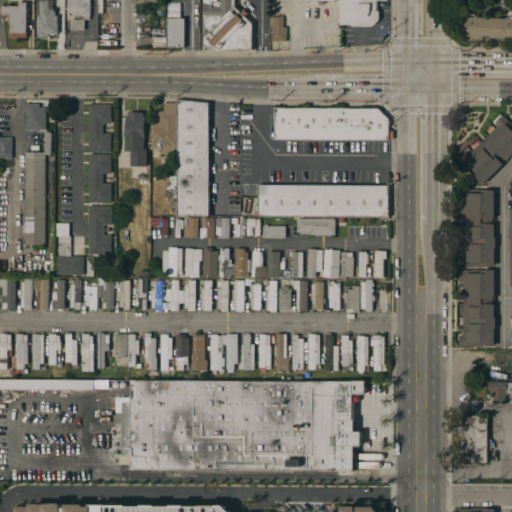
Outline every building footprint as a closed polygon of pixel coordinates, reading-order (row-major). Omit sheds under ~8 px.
[(40,0),(48,0),(48,9),(55,9),(55,15),(58,15),(58,34),(49,34),(49,36),(46,36),(46,38),(38,38),(38,28),(37,28),(37,24),(38,24),(38,15),(40,15),(40,0)] [(90,16),(90,20),(84,20),(84,30),(71,30),(71,19),(83,19),(83,16),(72,16),(72,13),(67,13),(67,10),(66,10),(66,7),(67,7),(67,0),(89,0),(90,2),(90,16)] [(205,19),(203,19),(203,0),(235,0),(235,6),(240,12),(243,9),(248,13),(245,16),(253,23),(252,50),(239,49),(239,51),(217,51),(217,50),(209,50),(205,44),(205,19)] [(378,0),(377,11),(380,11),(380,20),(372,26),(351,26),(351,25),(340,25),(340,0),(378,0)] [(26,33),(27,33),(27,38),(9,37),(9,35),(8,35),(8,31),(10,31),(10,24),(9,24),(9,20),(8,20),(8,17),(8,14),(1,14),(1,6),(18,6),(18,2),(27,2),(26,33)] [(511,36),(461,35),(462,25),(465,25),(465,17),(474,17),(474,16),(477,16),(477,17),(506,18),(506,17),(509,17),(509,19),(511,19),(511,36)] [(286,41),(272,41),(272,28),(270,27),(270,17),(283,17),(283,27),(286,27),(286,41)] [(185,48),(168,48),(167,19),(185,19),(185,48)] [(178,100),(209,103),(209,216),(178,216),(178,186),(178,176),(178,155),(178,103),(178,100)] [(161,155),(161,158),(160,158),(160,157),(153,157),(153,152),(153,121),(159,121),(159,111),(164,111),(164,103),(178,103),(178,155),(161,155)] [(27,112),(26,112),(26,111),(25,111),(25,105),(27,105),(27,104),(40,104),(40,108),(45,108),(45,130),(27,130),(27,112)] [(89,104),(110,104),(110,107),(111,107),(111,123),(103,123),(103,133),(111,133),(111,153),(89,153),(89,104)] [(389,131),(393,131),(393,139),(275,139),(275,108),(379,108),(389,119),(389,131)] [(147,166),(131,166),(131,151),(125,151),(125,138),(125,134),(126,134),(127,116),(128,116),(128,112),(144,112),(144,116),(146,116),(145,138),(144,138),(144,150),(147,150),(147,166)] [(511,156),(483,185),(467,169),(468,169),(458,159),(465,152),(468,156),(498,126),(495,123),(503,115),(511,124),(511,156)] [(0,137),(12,137),(12,159),(0,159),(0,137)] [(25,152),(46,152),(45,245),(25,245),(25,152)] [(89,154),(111,154),(111,173),(103,173),(103,183),(111,183),(111,202),(89,202),(89,154)] [(168,186),(168,176),(178,176),(178,186),(168,186)] [(389,185),(389,217),(258,216),(258,185),(389,185)] [(463,201),(459,201),(459,190),(495,190),(495,237),(496,237),(496,248),(494,248),(494,266),(459,266),(459,255),(463,255),(463,201)] [(89,206),(111,206),(111,224),(104,224),(104,235),(111,235),(111,254),(89,254),(89,206)] [(198,238),(190,238),(190,225),(184,225),(184,219),(186,219),(186,218),(198,218),(198,238)] [(214,238),(207,238),(207,237),(200,237),(200,228),(201,228),(201,218),(214,218),(214,238)] [(222,218),(230,218),(229,238),(222,238),(222,218)] [(260,235),(259,235),(259,237),(255,237),(255,235),(255,227),(247,227),(247,219),(255,219),(260,219),(260,235)] [(335,219),(335,235),(330,235),(315,235),(309,235),(309,232),(297,232),(297,219),(335,219)] [(57,275),(57,271),(57,256),(58,256),(58,236),(56,236),(56,223),(69,223),(69,236),(71,236),(71,256),(83,256),(83,275),(57,275)] [(263,238),(263,226),(264,226),(264,224),(268,224),(268,226),(285,226),(285,238),(263,238)] [(163,251),(169,251),(169,247),(178,247),(178,248),(182,248),(182,275),(177,275),(177,276),(163,276),(163,251)] [(219,261),(218,261),(218,256),(220,256),(220,248),(221,248),(221,247),(225,247),(225,248),(229,248),(228,260),(230,260),(230,277),(224,277),(224,279),(221,279),(221,277),(219,277),(219,261)] [(186,248),(193,248),(193,249),(202,249),(202,261),(199,261),(199,277),(192,277),(192,276),(185,276),(186,248)] [(217,277),(201,277),(202,267),(203,267),(203,248),(212,248),(212,251),(218,251),(217,277)] [(308,249),(317,249),(317,250),(323,250),(323,272),(316,271),(316,277),(308,277),(308,249)] [(325,249),(334,250),(334,255),(335,255),(334,268),(339,268),(339,277),(324,277),(325,249)] [(384,277),(375,277),(375,269),(373,269),(373,263),(375,263),(375,250),(384,251),(387,251),(387,259),(384,259),(384,277)] [(253,251),(260,251),(260,252),(262,252),(262,256),(263,257),(262,272),(259,272),(259,277),(252,277),(253,251)] [(269,251),(278,251),(277,252),(280,252),(279,277),(268,276),(269,251)] [(291,269),(290,269),(290,268),(291,268),(291,256),(290,256),(290,253),(291,253),(291,251),(297,251),(297,252),(303,252),(303,271),(304,271),(304,276),(303,276),(303,277),(297,277),(297,278),(291,278),(291,269)] [(360,251),(367,251),(367,254),(369,254),(369,264),(367,264),(367,277),(359,277),(360,251)] [(236,252),(242,252),(242,253),(246,253),(246,274),(242,274),(242,276),(236,276),(236,252)] [(341,276),(341,274),(342,274),(341,262),(340,262),(340,259),(342,259),(342,255),(341,255),(341,253),(342,253),(342,252),(346,252),(347,257),(353,257),(353,267),(356,267),(356,272),(353,272),(353,276),(346,276),(346,279),(341,279),(341,276)] [(463,281),(459,281),(459,270),(495,270),(494,317),(496,317),(496,328),(495,328),(495,346),(483,346),(483,347),(473,347),(473,346),(459,346),(459,335),(463,335),(463,281)] [(32,310),(24,310),(24,308),(21,308),(21,283),(21,278),(25,278),(25,279),(32,279),(32,310)] [(15,310),(8,310),(8,308),(3,308),(3,303),(3,301),(2,301),(2,298),(4,298),(4,296),(3,296),(3,286),(0,286),(0,279),(15,279),(15,310)] [(48,310),(41,310),(41,308),(38,308),(38,281),(41,281),(41,279),(48,279),(48,310)] [(65,309),(57,309),(57,308),(53,308),(53,305),(52,305),(52,302),(53,302),(53,300),(52,300),(52,293),(58,293),(58,280),(61,280),(61,279),(63,279),(63,280),(65,280),(65,283),(66,283),(66,285),(65,285),(65,309)] [(81,309),(75,309),(75,307),(71,307),(71,285),(75,285),(75,279),(81,279),(81,309)] [(114,295),(115,295),(115,299),(114,299),(114,309),(112,309),(112,310),(108,310),(108,309),(106,309),(106,308),(103,308),(103,302),(103,290),(104,290),(104,282),(107,282),(107,279),(114,279),(114,295)] [(147,294),(148,294),(148,299),(147,299),(147,310),(139,310),(139,305),(136,305),(136,293),(139,293),(139,279),(147,279),(147,294)] [(130,309),(124,309),(124,307),(120,307),(120,288),(119,288),(119,280),(130,280),(130,309)] [(152,289),(156,289),(156,287),(154,287),(154,285),(156,285),(156,280),(163,280),(163,284),(164,284),(164,287),(163,287),(163,289),(164,289),(164,292),(163,292),(163,297),(164,297),(164,300),(163,300),(163,304),(164,304),(164,307),(163,307),(163,310),(160,310),(160,311),(158,311),(155,311),(156,308),(152,308),(152,289)] [(179,303),(180,303),(180,308),(179,308),(179,311),(172,310),(169,310),(169,302),(172,302),(172,301),(167,301),(167,287),(169,287),(169,283),(172,283),(172,280),(179,280),(179,303)] [(185,280),(195,280),(195,296),(197,296),(197,300),(195,300),(195,310),(188,310),(188,308),(185,308),(185,280)] [(212,311),(205,311),(205,308),(201,308),(202,288),(205,288),(205,284),(200,284),(200,280),(212,280),(212,311)] [(228,311),(227,311),(227,312),(222,312),(222,311),(221,311),(221,309),(218,309),(218,287),(217,287),(217,282),(221,282),(221,280),(229,280),(228,311)] [(245,295),(246,295),(246,300),(245,300),(245,311),(242,311),(242,312),(238,312),(238,311),(237,311),(237,310),(234,310),(234,281),(245,280),(245,295)] [(361,282),(367,282),(367,280),(373,280),(373,283),(374,283),(374,286),(372,286),(372,289),(374,289),(374,291),(373,291),(373,295),(374,295),(374,301),(373,301),(373,311),(366,311),(366,309),(361,309),(361,282)] [(277,310),(276,310),(276,312),(271,312),(271,311),(269,311),(269,310),(267,310),(266,286),(270,286),(270,281),(277,281),(277,310)] [(307,311),(300,311),(300,309),(297,309),(297,289),(294,289),(294,281),(307,281),(307,311)] [(323,299),(325,299),(325,304),(323,303),(323,310),(316,310),(316,304),(312,304),(312,300),(311,300),(311,284),(316,284),(316,282),(324,282),(323,299)] [(98,310),(90,310),(90,306),(87,306),(87,286),(92,286),(92,283),(97,283),(97,286),(98,286),(98,310)] [(340,310),(334,310),(334,307),(329,307),(329,286),(334,286),(334,283),(340,283),(340,310)] [(261,310),(260,310),(255,310),(250,309),(251,285),(254,285),(254,284),(261,284),(261,310)] [(291,309),(279,309),(279,288),(281,288),(281,286),(289,286),(289,289),(291,289),(291,309)] [(360,312),(347,312),(347,302),(345,303),(345,298),(342,298),(342,293),(347,293),(347,289),(353,289),(353,286),(360,286),(360,312)] [(66,332),(72,332),(72,340),(78,340),(78,365),(72,365),(72,362),(66,363),(66,332)] [(82,333),(90,333),(90,336),(93,336),(93,343),(94,343),(94,371),(82,371),(82,333)] [(99,333),(105,333),(105,335),(109,335),(109,351),(105,351),(105,368),(99,368),(99,333)] [(145,333),(152,333),(152,335),(156,335),(156,357),(151,357),(151,360),(145,360),(145,333)] [(338,370),(333,370),(333,372),(331,372),(331,371),(325,371),(326,358),(324,358),(324,357),(326,357),(326,351),(324,351),(324,346),(325,346),(325,334),(328,334),(328,333),(331,333),(331,334),(333,334),(333,346),(338,346),(338,370)] [(0,334),(8,334),(11,334),(11,343),(12,343),(12,350),(8,350),(8,369),(1,369),(0,334)] [(17,334),(24,334),(24,335),(28,335),(28,362),(24,362),(24,365),(27,365),(27,369),(17,369),(17,334)] [(33,334),(40,334),(40,335),(44,335),(44,363),(40,363),(40,366),(46,366),(46,370),(40,370),(40,369),(33,369),(33,334)] [(50,334),(57,334),(57,335),(60,335),(60,342),(61,342),(61,349),(57,349),(57,365),(49,365),(50,334)] [(115,334),(127,334),(127,355),(125,355),(125,357),(117,357),(117,355),(115,355),(115,334)] [(129,334),(136,334),(136,340),(139,340),(139,354),(136,354),(136,367),(129,367),(129,334)] [(161,334),(169,335),(169,337),(172,338),(172,359),(169,359),(169,370),(161,370),(161,334)] [(177,334),(185,334),(185,336),(188,336),(188,364),(184,364),(184,370),(177,370),(177,334)] [(194,334),(201,335),(205,335),(205,354),(207,354),(207,359),(204,359),(204,370),(194,370),(194,334)] [(223,352),(225,352),(224,370),(214,370),(214,371),(212,371),(212,370),(211,370),(211,350),(210,350),(210,347),(211,347),(211,334),(219,335),(219,336),(222,336),(222,342),(223,345),(223,352)] [(227,334),(234,334),(234,336),(237,336),(237,363),(234,363),(234,366),(239,366),(239,370),(234,370),(234,369),(227,369),(227,334)] [(244,334),(251,334),(251,344),(254,344),(254,370),(243,370),(244,334)] [(271,369),(266,369),(266,372),(260,372),(260,364),(258,364),(258,362),(260,362),(260,352),(258,352),(258,346),(259,346),(260,334),(266,334),(266,335),(270,335),(270,345),(271,345),(271,369)] [(287,358),(288,358),(289,372),(276,372),(276,357),(276,353),(276,350),(276,345),(276,334),(286,334),(287,358)] [(309,334),(316,334),(316,335),(320,335),(320,364),(316,364),(316,369),(314,369),(314,370),(310,370),(310,369),(309,369),(309,334)] [(292,335),(298,335),(298,339),(304,339),(304,363),(298,363),(298,369),(292,369),(292,335)] [(353,365),(349,365),(349,366),(346,366),(346,367),(344,367),(344,366),(342,366),(342,363),(340,363),(340,361),(342,361),(342,355),(340,355),(340,353),(342,353),(342,349),(340,349),(340,346),(342,346),(342,341),(340,341),(340,339),(342,339),(342,335),(349,335),(349,340),(353,340),(353,365)] [(368,365),(369,365),(369,372),(365,372),(365,371),(363,371),(363,372),(359,372),(359,371),(357,371),(357,359),(356,359),(356,355),(357,355),(357,336),(360,336),(360,335),(363,335),(363,336),(365,336),(368,336),(368,365)] [(374,335),(382,335),(382,337),(384,337),(384,364),(387,364),(386,371),(374,371),(374,335)] [(0,389),(0,380),(94,380),(94,389),(0,389)] [(365,381),(365,393),(359,393),(359,401),(353,401),(353,420),(354,420),(354,432),(361,432),(361,446),(354,446),(354,470),(132,469),(132,455),(122,455),(122,428),(116,428),(116,412),(122,412),(122,402),(132,402),(132,397),(129,397),(129,388),(132,388),(132,380),(365,381)] [(507,382),(511,382),(511,393),(508,393),(508,396),(506,396),(505,401),(493,401),(493,392),(490,392),(490,390),(488,390),(489,381),(507,382)] [(462,415),(488,415),(488,439),(492,439),(492,448),(488,448),(488,462),(463,462),(462,415)] [(93,511),(93,506),(100,506),(100,496),(342,497),(342,511),(93,511)]
